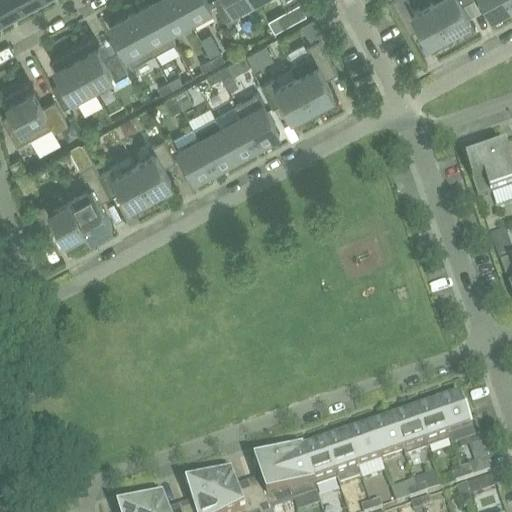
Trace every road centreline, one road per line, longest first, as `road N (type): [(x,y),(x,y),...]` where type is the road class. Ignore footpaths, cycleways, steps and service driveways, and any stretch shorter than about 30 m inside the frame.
road 1 (residential): [(0,184),(31,287),(53,296),(401,105)]
road 2 (residential): [(489,345),(98,478),(86,491),(87,511)]
road 3 (residential): [(415,133),(489,345)]
road 4 (residential): [(401,105),(511,47)]
